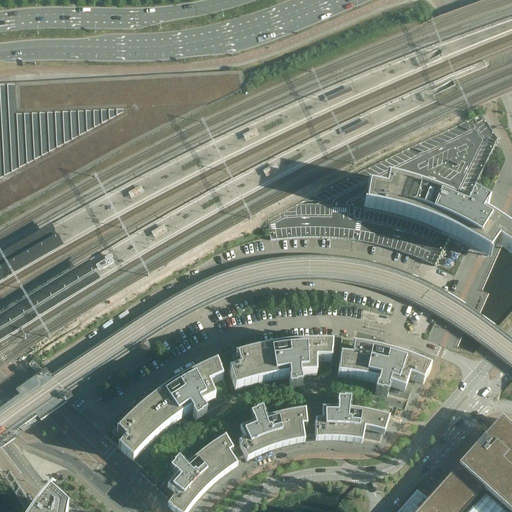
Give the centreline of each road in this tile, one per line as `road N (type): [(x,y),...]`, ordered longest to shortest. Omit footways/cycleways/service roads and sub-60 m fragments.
road 1 (unclassified): [(474,377),(457,357),(394,335),(302,324),(192,355),(102,422)]
road 2 (secondary): [(0,51),(186,43),(327,0)]
road 3 (secondary): [(234,0),(185,12),(0,19)]
road 4 (secondary): [(474,377),(390,469),(356,473)]
road 5 (secondary): [(381,511),(474,410)]
road 6 (secondary): [(356,473),(291,479),(234,511)]
